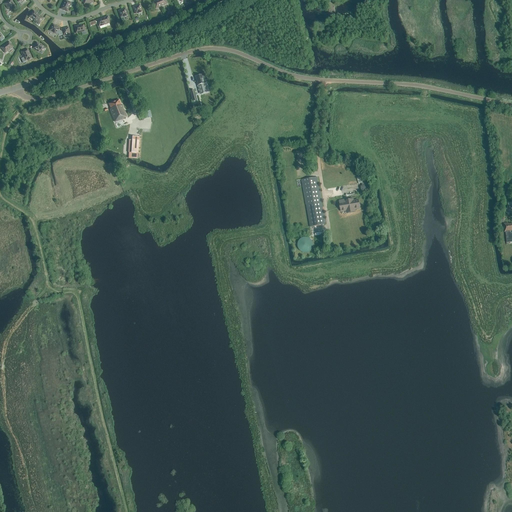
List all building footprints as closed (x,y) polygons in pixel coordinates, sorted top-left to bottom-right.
[(14,6),(10,0),(9,0),(4,4),(8,10),(14,6)] [(61,9),(67,12),(71,3),(65,0),(61,9)] [(155,9),(161,6),(158,0),(153,2),(155,9)] [(140,5),(133,7),(135,14),(142,12),(140,5)] [(125,9),(118,11),(121,18),(128,15),(125,9)] [(29,17),(34,20),(39,15),(34,11),(29,17)] [(44,18),(39,15),(34,20),(39,24),(44,18)] [(110,23),(108,16),(102,18),(104,25),(105,28),(110,26),(109,23),(110,23)] [(102,18),(96,21),(98,27),(100,27),(101,29),(105,28),(104,25),(102,18)] [(56,33),(59,34),(60,31),(58,30),(59,28),(53,24),(49,31),(56,34),(56,33)] [(74,27),(76,33),(85,31),(84,24),(74,27)] [(61,29),(62,32),(61,32),(60,31),(59,34),(61,35),(63,35),(63,36),(70,35),(68,28),(61,29)] [(13,47),(9,42),(1,48),(5,53),(13,47)] [(39,52),(43,46),(36,42),(33,49),(39,52)] [(31,58),(27,49),(21,52),(24,57),(21,59),(23,63),(26,62),(25,61),(31,58)] [(202,78),(201,76),(196,77),(198,86),(200,85),(203,94),(209,92),(206,83),(204,84),(203,78),(202,78)] [(123,119),(127,117),(122,105),(121,105),(119,100),(109,104),(111,109),(110,110),(115,122),(123,119)] [(138,156),(139,138),(133,138),(132,141),(129,141),(129,157),(128,158),(137,159),(138,156)] [(326,224),(317,177),(302,180),(310,227),(326,224)] [(360,207),(360,205),(359,205),(358,200),(353,201),(352,199),(345,201),(345,203),(340,204),(341,208),(340,209),(340,210),(341,211),(346,211),(347,213),(355,212),(354,209),(359,208),(359,207),(360,207)] [(298,247),(299,249),(301,251),(303,252),(305,253),(307,252),(309,251),(311,250),(312,248),(313,245),(312,243),(311,241),(310,239),(308,238),(305,238),(303,238),(301,239),(299,241),(298,243),(298,245),(298,247)]
